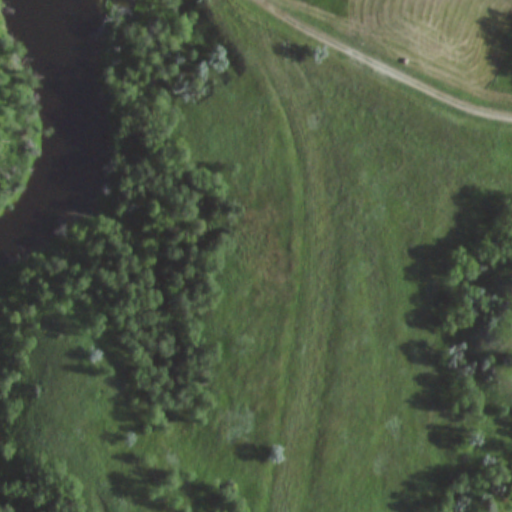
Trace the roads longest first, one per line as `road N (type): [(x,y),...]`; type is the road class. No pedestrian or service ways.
road 1 (track): [(278,511),(314,343),(322,227),(281,79),(233,0)]
road 2 (track): [(511,118),(436,95),(267,0)]
road 3 (track): [(357,511),(307,374)]
